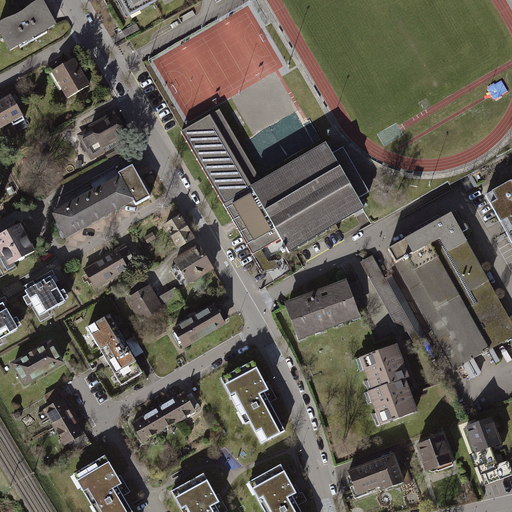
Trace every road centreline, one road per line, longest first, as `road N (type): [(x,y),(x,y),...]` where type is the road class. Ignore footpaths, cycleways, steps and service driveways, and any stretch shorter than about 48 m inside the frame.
road 1 (residential): [(88,33),(260,327)]
road 2 (residential): [(260,327),(102,419),(159,511)]
road 3 (residential): [(260,327),(299,407),(332,511)]
